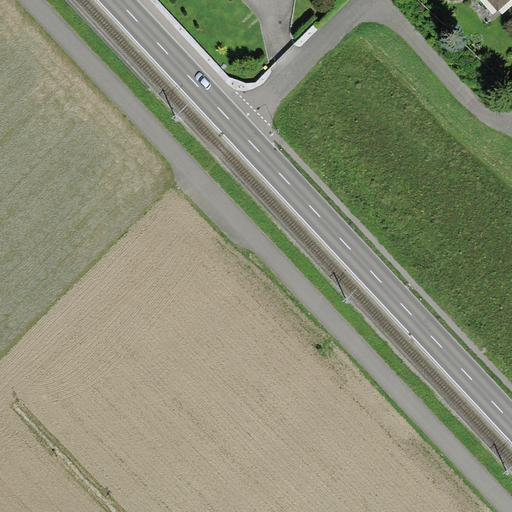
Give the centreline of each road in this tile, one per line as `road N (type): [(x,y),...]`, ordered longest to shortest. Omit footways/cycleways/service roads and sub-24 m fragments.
road 1 (unclassified): [(501,511),(22,0)]
road 2 (primary): [(235,125),(511,421)]
road 3 (residential): [(235,125),(349,8),(372,5),(404,26),(467,101),(511,124)]
road 4 (primary): [(117,0),(235,125)]
